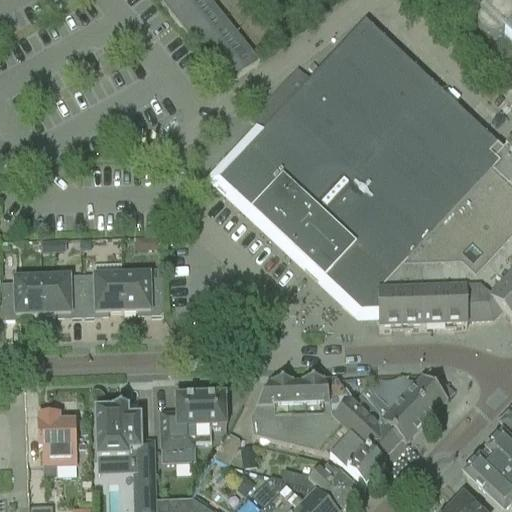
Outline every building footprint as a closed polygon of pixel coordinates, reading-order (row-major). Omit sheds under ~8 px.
[(226,90),(258,66),(246,50),(206,0),(155,0),(214,74),(226,90)] [(511,0),(496,0),(479,18),(478,20),(477,22),(476,24),(476,26),(475,28),(475,30),(476,32),(476,34),(477,36),(478,38),(480,40),(482,41),(484,42),(486,43),(488,44),(490,44),(493,44),(495,43),(497,43),(500,42),(502,40),(511,50),(511,0)] [(260,137),(216,185),(249,216),(397,57),(364,26),(357,33),(319,73),(308,85),(296,73),(248,125),(255,131),(260,137)] [(397,57),(249,216),(286,250),(285,251),(286,252),(287,252),(322,284),(358,318),(377,317),(379,317),(378,296),(498,168),(493,164),(487,159),(496,150),(487,141),(475,130),(464,120),(454,111),(435,93),(435,92),(436,92),(435,92),(434,92),(419,78),(407,67),(397,57)] [(511,143),(501,155),(493,164),(498,168),(378,296),(379,318),(378,318),(378,337),(388,336),(388,337),(390,337),(390,333),(409,333),(409,336),(411,336),(411,335),(431,335),(431,336),(433,335),(433,332),(452,331),(453,335),(454,335),(454,334),(465,334),(465,326),(491,326),(499,317),(511,329),(511,143)] [(487,159),(493,164),(501,155),(496,150),(487,159)] [(159,242),(146,242),(147,255),(159,255),(159,242)] [(94,282),(94,281),(80,282),(82,324),(100,324),(100,318),(121,317),(120,282),(94,282)] [(136,281),(120,282),(121,317),(143,317),(143,322),(162,322),(161,284),(147,285),(147,281),(136,281)] [(82,324),(80,282),(66,282),(66,283),(40,284),(41,320),(63,319),(63,325),(82,324)] [(11,289),(0,289),(0,296),(1,327),(20,326),(20,321),(41,320),(40,284),(24,285),(11,285),(11,289)] [(366,395),(356,406),(359,409),(379,427),(400,448),(404,451),(404,450),(409,446),(404,442),(409,437),(413,441),(446,406),(421,383),(390,415),(389,416),(366,395)] [(330,424),(324,386),(322,386),(269,387),(269,388),(268,388),(249,424),(252,442),(301,454),(330,424)] [(336,386),(324,386),(330,423),(348,441),(383,473),(384,472),(380,469),(392,454),(393,455),(396,452),(400,448),(379,427),(359,409),(356,412),(348,404),(336,386)] [(174,419),(158,420),(160,471),(194,470),(192,435),(225,433),(223,401),(203,402),(174,403),(174,419)] [(511,413),(497,430),(498,431),(499,432),(511,443),(511,413)] [(109,416),(94,417),(94,434),(94,436),(96,436),(97,443),(94,443),(94,445),(95,445),(95,452),(95,465),(131,464),(132,466),(129,466),(130,478),(132,478),(132,480),(133,511),(155,511),(153,447),(151,447),(139,447),(138,423),(126,424),(126,414),(111,414),(111,415),(112,416),(109,416)] [(57,427),(57,420),(37,421),(37,428),(36,428),(37,453),(39,453),(39,452),(41,452),(42,484),(55,483),(54,471),(74,470),(73,427),(57,427)] [(383,473),(348,441),(330,423),(330,424),(301,454),(326,460),(363,495),(383,473)] [(226,440),(218,453),(213,465),(226,472),(239,447),(226,440)] [(500,440),(461,481),(465,486),(480,499),(493,511),(511,511),(511,450),(504,444),(500,440)] [(242,471),(256,470),(253,451),(239,453),(242,471)] [(315,493),(326,503),(335,511),(345,511),(349,508),(352,508),(356,504),(355,502),(358,499),(343,485),(327,470),(319,478),(317,475),(308,484),(283,477),(280,487),(311,495),(312,496),(315,493)] [(258,511),(328,511),(312,496),(280,487),(268,484),(250,504),(258,511)] [(472,511),(461,502),(455,508),(452,508),(447,511),(472,511)]
